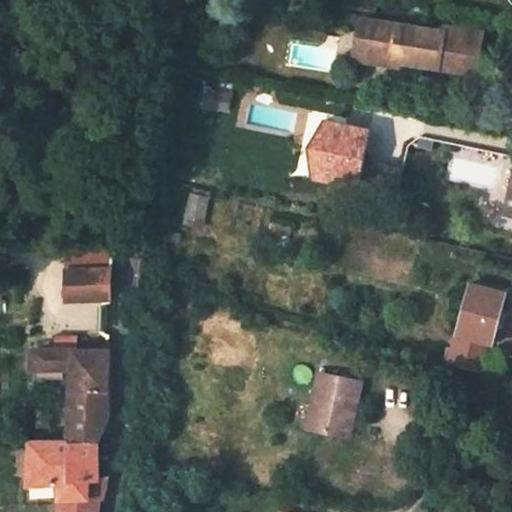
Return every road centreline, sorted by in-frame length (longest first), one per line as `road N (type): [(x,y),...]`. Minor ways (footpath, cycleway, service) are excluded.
road 1 (residential): [(106,511),(134,245),(185,0)]
road 2 (unknown): [(511,139),(352,105)]
